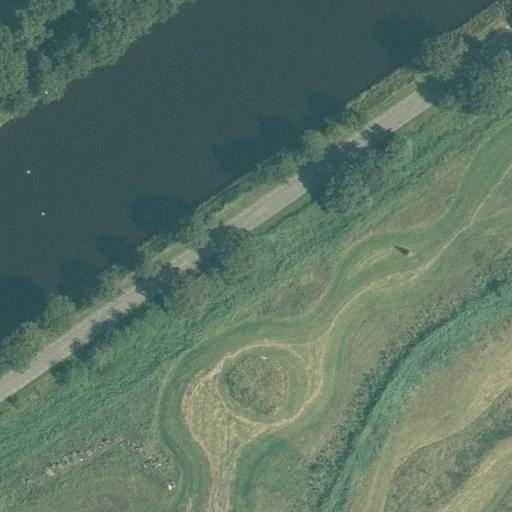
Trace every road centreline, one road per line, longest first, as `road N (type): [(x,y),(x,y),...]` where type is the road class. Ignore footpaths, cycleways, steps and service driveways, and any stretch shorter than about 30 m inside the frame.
road 1 (unclassified): [(0,385),(511,39)]
road 2 (track): [(0,85),(127,0)]
